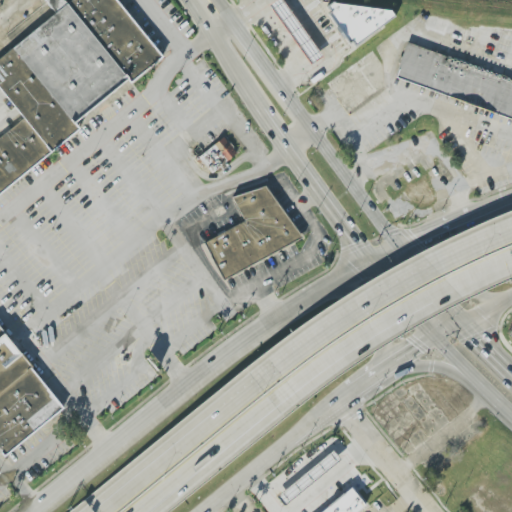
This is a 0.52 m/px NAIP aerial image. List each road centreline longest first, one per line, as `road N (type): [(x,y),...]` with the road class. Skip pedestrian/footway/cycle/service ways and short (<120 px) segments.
road 1 (motorway): [(511,231),(398,285),(275,367)]
road 2 (primary): [(369,259),(246,340),(160,415)]
road 3 (motorway): [(289,385),(371,326),(511,257)]
road 4 (motorway): [(275,367),(98,511)]
road 5 (secondary): [(398,245),(268,72)]
road 6 (secondary): [(259,108),(369,259)]
road 7 (primary): [(200,511),(339,400)]
road 8 (primary): [(511,375),(398,245)]
road 9 (primary): [(376,374),(433,334),(511,297)]
road 10 (primary): [(160,415),(40,511)]
road 11 (motorway): [(174,478),(289,385)]
road 12 (residential): [(427,511),(339,400)]
